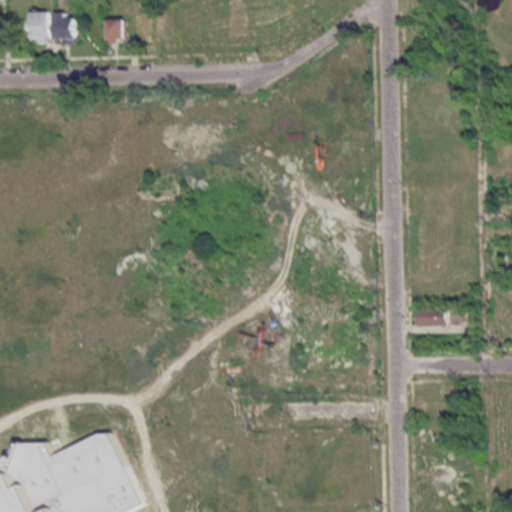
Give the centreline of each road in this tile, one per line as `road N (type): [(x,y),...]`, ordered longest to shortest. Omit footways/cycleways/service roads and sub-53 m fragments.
road 1 (residential): [(397,511),(385,0)]
road 2 (residential): [(270,73),(0,80)]
road 3 (residential): [(270,73),(373,9),(386,10)]
